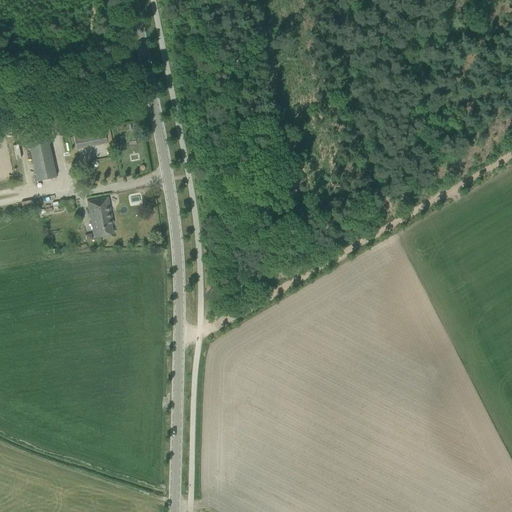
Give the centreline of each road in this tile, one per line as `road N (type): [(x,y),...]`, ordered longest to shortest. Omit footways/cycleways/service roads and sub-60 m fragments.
road 1 (tertiary): [(173,511),(177,242),(131,0)]
road 2 (track): [(199,334),(511,152)]
